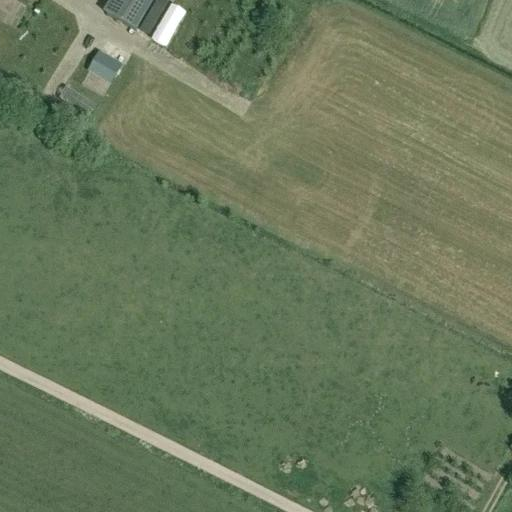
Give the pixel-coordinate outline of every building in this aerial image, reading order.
[(0,0),(0,54),(27,0),(0,0)] [(0,81),(28,98),(79,13),(55,0),(36,0),(0,62),(0,81)] [(137,35),(157,0),(114,0),(105,16),(137,35)] [(159,0),(140,32),(150,38),(172,0),(159,0)] [(122,68),(99,54),(88,74),(111,88),(122,68)] [(316,164),(130,56),(101,105),(287,214),(316,164)] [(60,85),(53,102),(84,115),(92,99),(60,85)]
